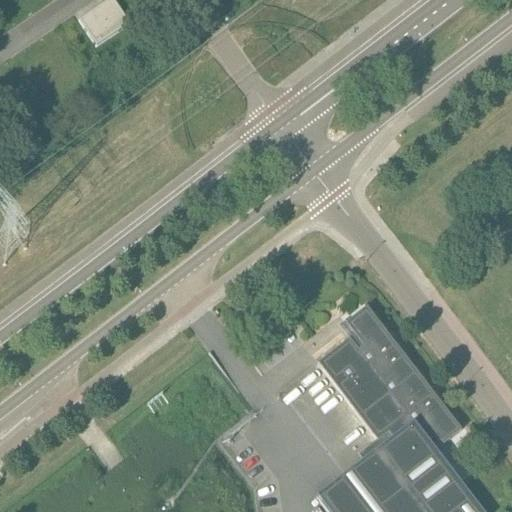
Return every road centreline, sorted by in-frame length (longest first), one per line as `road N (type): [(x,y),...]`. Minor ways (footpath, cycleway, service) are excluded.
road 1 (tertiary): [(0,413),(312,172)]
road 2 (tertiary): [(278,125),(0,334)]
road 3 (unclassified): [(511,425),(312,172)]
road 4 (tertiary): [(312,172),(511,18)]
road 5 (tertiary): [(442,0),(278,125)]
